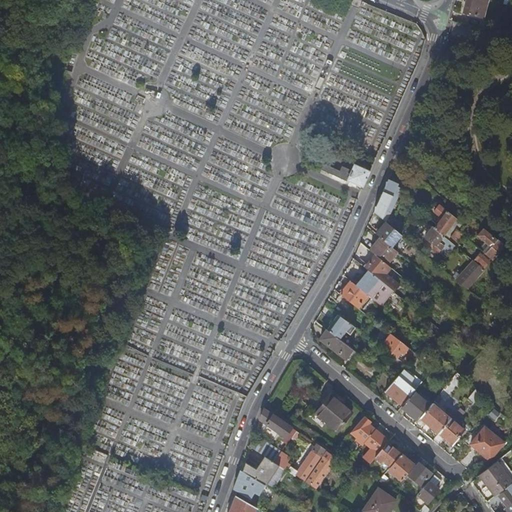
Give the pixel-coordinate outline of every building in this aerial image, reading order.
[(483,19),(487,0),(466,0),(463,14),(483,19)] [(72,73),(65,71),(48,122),(55,125),(72,73)] [(324,157),(322,163),(339,171),(341,167),(342,164),(324,157)] [(351,171),(341,167),(339,171),(322,163),(321,163),(318,168),(362,188),(370,172),(354,165),(351,171)] [(403,177),(413,188),(420,179),(415,175),(414,177),(409,172),(404,177),(403,177)] [(399,185),(388,180),(373,213),(385,222),(387,224),(399,198),(394,196),(399,185)] [(438,207),(435,211),(434,212),(439,217),(438,219),(440,221),(434,229),(432,228),(425,237),(440,250),(448,240),(449,241),(451,238),(458,244),(464,236),(461,234),(461,233),(458,231),(463,224),(440,206),(438,207)] [(391,248),(401,236),(387,224),(385,222),(379,231),(376,228),(373,232),(378,237),(380,238),(391,248)] [(475,243),(474,244),(482,252),(493,261),(505,248),(484,230),(478,237),(485,243),(489,246),(485,251),(481,248),(475,243)] [(378,237),(367,249),(370,251),(380,238),(378,237)] [(386,265),(396,252),(391,248),(380,238),(370,251),(375,255),(386,265)] [(446,255),(458,244),(451,238),(449,241),(448,240),(440,250),(443,252),(446,255)] [(440,253),(433,261),(439,266),(444,259),(443,259),(446,255),(443,252),(440,253)] [(467,290),(493,261),(482,252),(460,276),(458,278),(456,276),(454,279),(467,290)] [(385,274),(390,268),(386,265),(375,255),(364,268),(367,271),(377,279),(378,280),(392,291),(397,284),(385,274)] [(365,294),(366,295),(378,280),(377,279),(367,271),(355,286),(365,294)] [(380,306),(392,291),(378,280),(366,295),(368,296),(380,306)] [(360,306),(368,296),(366,295),(365,294),(355,286),(350,282),(339,295),(351,304),(357,309),(360,306)] [(346,310),(351,304),(339,295),(335,301),(346,310)] [(328,328),(326,330),(339,340),(345,332),(349,335),(355,328),(337,315),(332,322),(330,320),(326,326),(328,328)] [(345,359),(353,350),(339,340),(326,330),(320,340),(345,359)] [(381,347),(390,335),(388,333),(378,345),(381,347)] [(390,335),(381,347),(396,358),(401,353),(403,354),(407,348),(390,335)] [(410,351),(404,359),(401,362),(407,366),(416,355),(410,351)] [(385,392),(401,406),(413,391),(422,381),(406,367),(385,392)] [(441,398),(460,376),(458,375),(456,373),(438,395),(441,398)] [(473,403),(479,395),(474,390),(467,398),(473,403)] [(320,402),(323,404),(330,395),(332,393),(329,391),(320,402)] [(430,405),(413,391),(401,406),(406,411),(405,414),(410,418),(412,416),(417,420),(419,418),(430,405)] [(351,413),(330,395),(323,404),(315,413),(337,430),(351,413)] [(444,414),(431,403),(430,405),(419,418),(438,433),(450,419),(444,414)] [(455,423),(464,412),(460,408),(455,414),(454,414),(450,419),(438,433),(452,445),(465,431),(455,423)] [(450,419),(454,414),(455,414),(449,408),(444,414),(450,419)] [(295,431),(263,409),(259,420),(264,423),(260,431),(274,441),(279,433),(284,437),(276,449),(260,439),(258,445),(255,451),(264,457),(274,463),(277,459),(291,438),(295,431)] [(355,439),(362,445),(364,443),(375,430),(368,424),(370,422),(363,416),(350,432),(356,437),(355,439)] [(489,460),(503,443),(484,428),(470,444),(489,460)] [(388,441),(375,430),(364,443),(370,448),(360,460),(359,459),(354,465),(364,471),(375,457),(386,444),(388,441)] [(300,434),(295,431),(291,438),(295,441),(300,434)] [(258,445),(251,441),(249,447),(255,451),(258,445)] [(304,479),(324,450),(313,443),(312,446),(314,447),(297,472),(277,459),(274,463),(279,466),(294,476),(296,474),(304,479)] [(383,461),(390,466),(400,454),(392,447),(391,448),(386,444),(375,457),(381,463),(383,461)] [(336,459),(325,452),(322,456),(323,457),(307,481),(316,488),(336,459)] [(388,469),(401,480),(406,474),(414,465),(400,454),(390,466),(388,469)] [(245,464),(242,472),(259,483),(266,487),(279,466),(274,463),(264,457),(256,470),(255,471),(253,470),(254,469),(245,464)] [(406,474),(423,488),(430,479),(428,477),(432,473),(417,461),(414,465),(406,474)] [(511,484),(496,463),(479,476),(494,496),(505,488),(511,484)] [(242,472),(240,471),(232,490),(249,499),(253,493),(266,501),(273,491),(266,487),(259,483),(242,472)] [(436,487),(444,477),(437,471),(434,475),(430,479),(423,488),(417,494),(427,503),(438,489),(436,487)] [(387,478),(383,475),(378,481),(383,484),(387,478)] [(339,489),(343,484),(338,480),(334,486),(339,489)] [(511,511),(511,483),(511,484),(505,488),(507,490),(499,496),(507,507),(505,509),(507,511),(511,511)] [(363,511),(387,511),(396,500),(378,488),(362,511),(363,511)] [(261,511),(235,497),(229,511),(261,511)]
